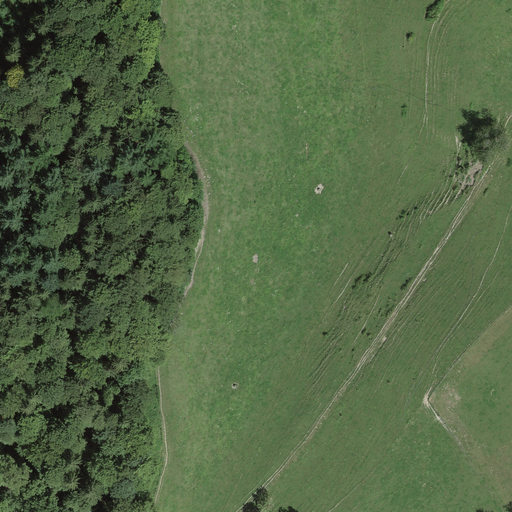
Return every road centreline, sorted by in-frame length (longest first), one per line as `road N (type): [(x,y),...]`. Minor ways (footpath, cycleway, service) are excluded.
road 1 (track): [(38,0),(56,55),(82,300),(5,511)]
road 2 (track): [(142,0),(152,105),(184,199),(131,393),(142,511)]
